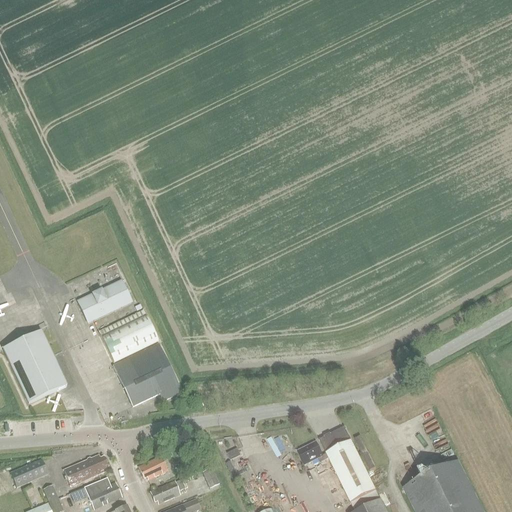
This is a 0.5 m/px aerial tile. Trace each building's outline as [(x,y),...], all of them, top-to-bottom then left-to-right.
[(88,326),(133,304),(122,281),(77,303),(88,326)] [(98,333),(114,365),(159,344),(143,312),(98,333)] [(29,406),(67,388),(41,333),(3,351),(29,406)] [(114,368),(133,408),(161,395),(164,403),(182,394),(159,346),(114,368)] [(429,432),(440,425),(435,415),(423,422),(429,432)] [(351,443),(345,430),(320,443),(327,455),(326,455),(327,456),(324,458),(316,444),(298,453),(305,467),(319,460),(321,464),(329,460),(352,505),(376,492),(352,443),(351,443)] [(361,438),(355,441),(371,473),(377,469),(361,438)] [(193,454),(189,441),(175,445),(179,458),(193,454)] [(238,450),(228,455),(231,462),(241,457),(238,450)] [(204,455),(191,461),(196,471),(209,465),(204,455)] [(87,462),(64,472),(71,489),(107,473),(105,470),(109,468),(105,458),(101,460),(100,457),(92,460),(90,459),(87,460),(87,462)] [(148,482),(168,472),(161,458),(139,469),(144,481),(147,479),(148,482)] [(10,475),(17,490),(49,477),(42,462),(34,466),(33,463),(26,467),(27,468),(10,475)] [(234,471),(230,462),(226,464),(230,473),(234,471)] [(414,511),(483,511),(459,464),(438,475),(433,464),(420,470),(426,481),(405,492),(414,511)] [(220,485),(213,470),(204,474),(211,489),(220,485)] [(107,480),(85,489),(88,497),(88,498),(94,511),(118,500),(117,497),(120,496),(115,485),(110,487),(107,480)] [(181,497),(179,493),(185,490),(182,482),(176,484),(176,483),(150,494),(155,504),(157,503),(159,506),(181,497)] [(63,511),(53,487),(43,491),(52,511),(63,511)] [(376,492),(352,505),(355,511),(360,511),(381,502),(376,492)] [(198,511),(201,511),(197,501),(171,511),(198,511)] [(386,511),(381,502),(360,511),(386,511)]
